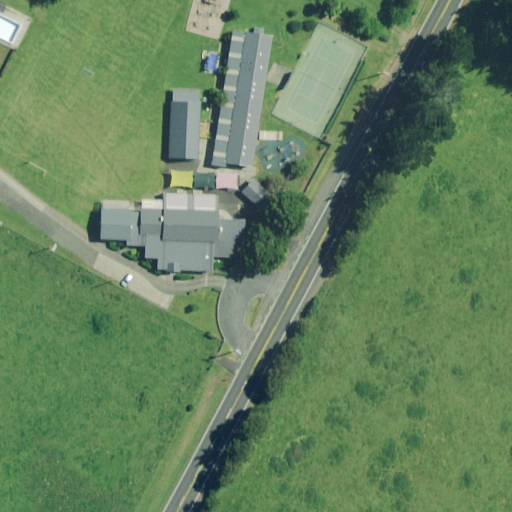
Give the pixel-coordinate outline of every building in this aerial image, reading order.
[(0,14),(0,36),(13,43),(22,26),(0,14)] [(224,31),(213,159),(257,163),(268,35),(224,31)] [(193,84),(162,84),(163,156),(194,156),(193,84)] [(212,188),(212,175),(194,174),(194,188),(212,188)] [(215,175),(214,189),(234,189),(235,175),(215,175)] [(245,185),(263,209),(276,199),(259,175),(245,185)] [(202,209),(92,208),(92,230),(129,229),(129,249),(152,249),(152,273),(210,272),(210,259),(237,259),(236,221),(203,222),(202,209)]
